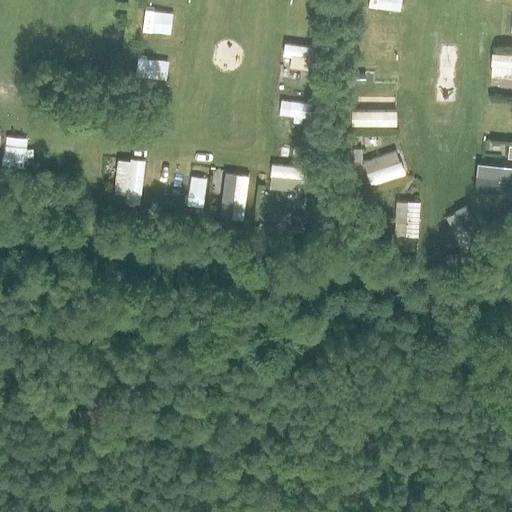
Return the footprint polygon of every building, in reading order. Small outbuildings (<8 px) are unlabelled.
[(291,55),(320,59),(322,48),(284,43),(282,55),(291,56),(291,55)] [(511,66),(511,54),(491,53),(490,66),(511,66)] [(353,83),(366,83),(366,74),(353,74),(353,83)] [(394,112),(351,112),(351,126),(394,126),(394,112)] [(144,160),(130,158),(124,202),(139,204),(144,160)] [(366,172),(370,184),(404,173),(400,161),(366,172)] [(271,164),(270,176),(305,180),(307,168),(271,164)] [(223,213),(247,217),(254,173),(230,169),(223,213)] [(511,179),(476,176),(475,189),(511,192),(511,179)] [(405,236),(417,236),(419,202),(407,201),(405,236)] [(472,245),(484,239),(465,204),(454,210),(472,245)]
